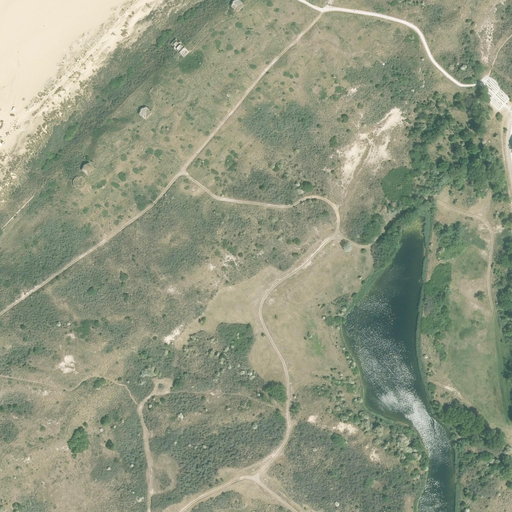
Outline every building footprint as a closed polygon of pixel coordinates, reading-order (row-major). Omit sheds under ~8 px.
[(231,8),(238,13),(244,6),(238,0),(237,0),(236,0),(235,1),(235,2),(234,2),(233,2),(232,3),(231,3),(231,4),(231,5),(230,6),(230,7),(231,8)] [(190,51),(180,42),(179,42),(175,39),(170,44),(173,48),(173,49),(183,59),(190,51)] [(325,73),(310,91),(325,103),(340,85),(325,73)] [(155,88),(152,89),(149,92),(150,95),(152,96),(155,96),(158,93),(157,90),(155,88)] [(273,106),(269,104),(265,109),(270,112),(273,107),(275,106),(275,105),(273,106)] [(139,116),(146,121),(152,113),(147,108),(145,109),(143,109),(142,109),(141,110),(141,111),(141,112),(141,113),(141,114),(139,116)] [(311,133),(308,133),(308,135),(313,135),(314,137),(315,139),(320,139),(320,134),(315,129),(311,133)] [(81,172),(88,177),(95,169),(89,163),(88,163),(87,164),(86,164),(86,165),(85,164),(84,165),(83,165),(82,166),(82,167),(82,168),(81,169),(81,170),(81,171),(81,172)] [(76,189),(84,180),(81,177),(76,177),(73,181),(73,186),(76,189)] [(220,215),(217,214),(217,216),(222,216),(223,218),(223,220),(229,220),(229,215),(224,211),(220,215)]
